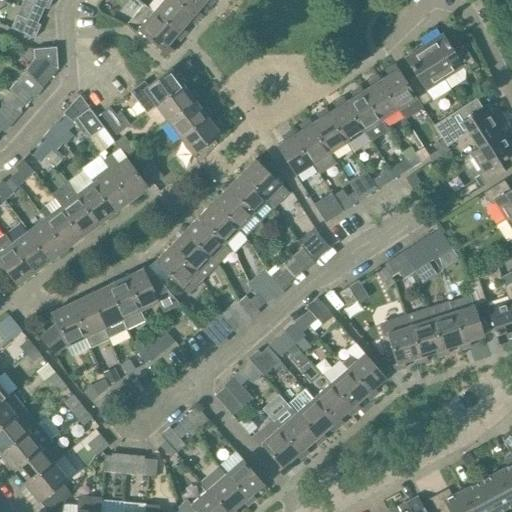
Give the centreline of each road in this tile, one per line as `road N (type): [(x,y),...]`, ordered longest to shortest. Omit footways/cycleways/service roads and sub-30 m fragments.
road 1 (residential): [(511,97),(458,4),(433,1),(373,57),(256,127),(222,84)]
road 2 (residential): [(191,379),(344,258),(419,213)]
road 3 (residential): [(318,511),(511,398)]
road 4 (residential): [(0,153),(66,81),(71,0)]
road 5 (residential): [(298,511),(191,379)]
